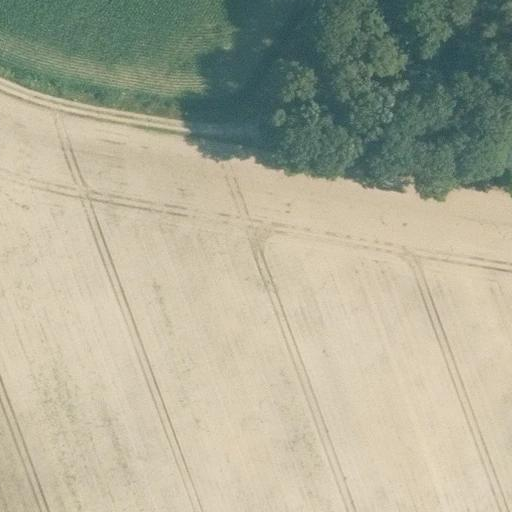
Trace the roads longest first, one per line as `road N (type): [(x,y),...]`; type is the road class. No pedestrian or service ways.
road 1 (track): [(0,88),(37,107),(229,134),(269,109),(336,0)]
road 2 (track): [(229,134),(511,187)]
